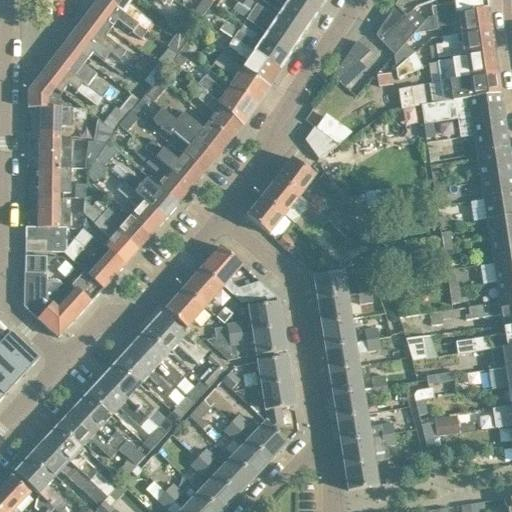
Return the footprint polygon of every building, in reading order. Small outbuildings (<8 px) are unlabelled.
[(105,0),(97,0),(88,13),(110,29),(116,22),(140,40),(146,32),(145,31),(105,0)] [(105,0),(145,31),(151,23),(128,6),(132,0),(105,0)] [(208,0),(202,0),(193,13),(202,19),(213,3),(208,0)] [(248,0),(245,0),(241,7),(297,44),(306,31),(280,13),(276,19),(248,0)] [(280,13),(306,31),(316,17),(290,0),(272,0),(284,8),(280,13)] [(290,0),(316,17),(327,0),(290,0)] [(398,0),(375,35),(381,41),(413,10),(417,7),(438,0),(398,0)] [(452,0),(453,3),(430,7),(432,16),(487,8),(485,0),(452,0)] [(263,40),(289,57),(297,44),(238,4),(233,12),(266,34),(263,40)] [(424,22),(414,33),(439,30),(441,38),(490,30),(487,8),(432,16),(429,17),(424,22)] [(413,10),(381,41),(394,55),(405,44),(414,33),(424,22),(413,10)] [(88,13),(76,28),(122,64),(125,60),(122,57),(125,54),(104,38),(110,29),(88,13)] [(202,19),(192,35),(202,42),(213,26),(202,19)] [(280,71),(289,57),(263,40),(259,45),(225,23),(220,31),(233,39),(280,71)] [(128,68),(122,64),(76,28),(64,45),(86,62),(92,54),(113,70),(114,69),(122,76),(128,68)] [(181,28),(168,47),(169,48),(178,54),(183,47),(192,35),(181,28)] [(442,44),(435,45),(437,59),(449,57),(464,55),(479,53),(479,56),(494,54),(493,50),(490,30),(441,38),(442,44)] [(192,35),(183,47),(190,54),(193,56),(202,42),(192,35)] [(227,47),(248,61),(243,69),(269,87),(280,71),(233,39),(227,47)] [(356,42),(332,78),(333,78),(338,82),(339,81),(359,62),(370,52),(366,49),(356,42)] [(64,45),(52,60),(92,91),(100,97),(106,90),(92,79),(95,75),(82,66),(86,62),(64,45)] [(178,54),(173,62),(180,68),(190,54),(183,47),(178,54)] [(450,60),(436,62),(439,82),(496,73),(494,54),(479,56),(479,53),(464,55),(464,58),(450,60)] [(220,54),(213,65),(236,80),(232,87),(231,88),(256,105),(257,104),(269,87),(243,69),(242,70),(220,54)] [(407,59),(395,69),(396,79),(413,72),(407,59)] [(40,75),(39,77),(61,93),(62,92),(67,85),(96,107),(103,99),(100,97),(92,91),(52,60),(40,75)] [(154,71),(144,82),(151,87),(160,77),(165,72),(157,66),(154,71)] [(391,69),(376,72),(378,85),(392,83),(391,69)] [(496,73),(439,82),(442,103),(500,94),(496,73)] [(255,107),(256,105),(231,88),(229,90),(225,96),(205,76),(197,85),(242,127),(255,107)] [(27,92),(27,109),(39,109),(39,108),(63,108),(63,113),(67,113),(67,109),(68,109),(68,103),(60,103),(60,95),(61,93),(39,77),(38,78),(27,92)] [(151,87),(146,94),(153,101),(154,102),(169,85),(160,77),(151,87)] [(192,80),(185,89),(214,115),(208,123),(206,124),(230,142),(231,141),(242,127),(197,85),(192,80)] [(411,87),(398,90),(401,110),(414,108),(411,87)] [(145,94),(139,102),(132,110),(139,116),(153,101),(145,94)] [(426,105),(420,106),(420,107),(423,125),(432,124),(457,120),(502,113),(500,94),(442,103),(426,105)] [(126,117),(132,110),(139,102),(130,96),(118,110),(126,117)] [(39,109),(39,137),(60,138),(60,129),(71,130),(71,120),(85,121),(85,110),(71,110),(71,109),(68,109),(67,109),(67,113),(63,113),(63,108),(39,108),(39,109)] [(115,108),(102,124),(114,132),(119,125),(126,117),(118,110),(115,108)] [(140,118),(139,116),(132,110),(126,117),(119,125),(127,133),(140,118)] [(161,110),(151,122),(169,138),(173,134),(189,148),(183,155),(182,156),(203,175),(206,172),(216,159),(171,119),(161,110)] [(178,111),(171,119),(216,159),(229,143),(230,142),(206,124),(205,125),(201,130),(178,111)] [(502,113),(457,120),(460,139),(473,137),(505,132),(502,113)] [(106,141),(114,132),(102,124),(97,120),(93,141),(105,142),(106,141)] [(432,124),(423,125),(425,139),(434,138),(432,124)] [(330,138),(315,127),(305,140),(320,151),(330,138)] [(508,153),(508,151),(505,132),(473,137),(476,156),(476,158),(508,153)] [(39,140),(38,168),(70,168),(71,149),(60,149),(60,141),(39,140)] [(87,140),(84,168),(90,168),(96,158),(105,142),(93,141),(87,140)] [(105,142),(96,158),(105,167),(118,153),(106,141),(105,142)] [(145,150),(149,155),(191,190),(201,177),(203,175),(182,156),(181,157),(176,164),(156,147),(151,143),(145,150)] [(179,204),(191,190),(149,155),(145,150),(139,145),(132,153),(143,162),(146,158),(149,161),(147,164),(163,178),(157,186),(156,187),(178,205),(179,204)] [(436,148),(427,149),(429,163),(438,161),(436,148)] [(508,153),(476,158),(477,160),(480,180),(511,176),(508,153)] [(90,168),(88,177),(94,183),(107,168),(105,167),(97,160),(96,158),(90,168)] [(291,159),(276,179),(299,197),(308,205),(315,196),(316,195),(306,187),(315,176),(291,159)] [(38,168),(38,197),(59,197),(59,192),(70,192),(70,168),(38,168)] [(440,172),(431,174),(433,188),(442,186),(440,172)] [(176,207),(178,205),(156,187),(155,188),(146,181),(142,186),(130,176),(124,183),(128,187),(165,220),(176,207)] [(483,200),(511,196),(511,176),(480,180),(483,200)] [(276,179),(261,198),(284,216),(294,224),(302,213),(312,221),(318,213),(308,205),(299,197),(276,179)] [(124,183),(117,191),(137,209),(132,216),(131,217),(151,236),(154,233),(165,220),(128,187),(124,183)] [(74,185),(73,199),(83,200),(85,191),(86,185),(74,185)] [(442,186),(433,188),(435,201),(444,200),(442,186)] [(400,189),(364,192),(367,215),(403,211),(400,189)] [(315,196),(308,205),(318,213),(326,204),(315,196)] [(511,196),(483,200),(469,203),(472,223),(486,221),(511,216),(511,196)] [(261,198),(246,217),(269,235),(284,216),(261,198)] [(59,201),(38,200),(37,228),(25,228),(25,240),(47,240),(46,253),(63,253),(66,250),(66,228),(69,228),(70,209),(65,209),(65,203),(59,203),(59,201)] [(101,218),(83,202),(83,214),(95,224),(94,225),(111,240),(104,248),(103,249),(123,267),(124,266),(138,251),(101,218)] [(107,210),(101,218),(138,251),(149,238),(151,236),(131,217),(130,218),(124,225),(107,210)] [(489,240),(511,236),(511,216),(486,221),(489,240)] [(437,217),(420,220),(422,230),(439,227),(438,218),(437,217)] [(447,217),(438,218),(439,227),(439,228),(448,226),(447,217)] [(82,230),(74,240),(83,247),(91,238),(82,230)] [(449,232),(440,233),(442,247),(451,246),(449,232)] [(284,236),(277,243),(287,252),(294,245),(284,236)] [(511,258),(511,236),(489,240),(492,259),(492,262),(511,258)] [(25,252),(46,253),(47,240),(25,240),(25,252)] [(451,246),(442,247),(444,261),(453,260),(451,246)] [(202,268),(223,287),(229,280),(241,266),(220,248),(202,268)] [(95,250),(79,268),(80,268),(85,274),(91,279),(103,290),(122,268),(123,267),(103,249),(102,250),(95,250)] [(71,325),(57,312),(46,302),(61,286),(57,282),(46,282),(46,257),(25,257),(24,307),(58,339),(71,325)] [(511,258),(492,262),(492,264),(495,284),(511,281),(511,258)] [(223,287),(202,268),(184,289),(204,307),(222,287),(223,287)] [(341,272),(313,277),(317,300),(346,296),(357,294),(355,283),(353,270),(341,272)] [(103,290),(91,279),(85,274),(73,288),(76,291),(57,312),(71,325),(103,290)] [(456,275),(447,277),(449,291),(458,289),(456,275)] [(229,280),(223,287),(222,287),(241,304),(276,298),(276,297),(261,284),(241,291),(229,280)] [(357,294),(371,292),(369,281),(355,283),(357,294)] [(498,304),(511,301),(511,281),(495,284),(498,304)] [(184,289),(165,310),(186,328),(204,307),(184,289)] [(458,289),(449,291),(451,304),(460,303),(458,289)] [(371,292),(357,294),(359,305),(372,303),(371,292)] [(346,296),(317,300),(321,324),(350,320),(346,296)] [(469,315),(464,316),(465,321),(500,316),(502,324),(502,326),(511,324),(511,301),(498,304),(468,308),(469,315)] [(253,332),(281,328),(278,303),(249,308),(253,332)] [(223,308),(216,317),(223,324),(231,315),(223,308)] [(147,330),(145,332),(169,354),(171,352),(176,346),(197,366),(210,351),(200,342),(195,338),(196,337),(186,328),(165,310),(161,315),(147,330)] [(440,313),(429,315),(431,327),(442,325),(441,321),(440,313)] [(350,320),(321,324),(324,348),(353,343),(350,320)] [(239,323),(225,326),(225,328),(227,336),(241,334),(239,323)] [(503,336),(454,343),(456,355),(489,350),(511,346),(511,324),(502,326),(502,328),(503,336)] [(281,328),(253,332),(241,334),(227,336),(215,338),(204,340),(228,361),(239,359),(238,350),(235,350),(234,347),(255,344),(257,357),(285,352),(281,328)] [(225,328),(214,330),(215,338),(227,336),(225,328)] [(377,328),(363,331),(365,342),(378,339),(377,328)] [(391,335),(378,339),(380,350),(407,346),(405,338),(403,331),(391,335)] [(145,332),(132,347),(175,387),(183,379),(163,360),(169,354),(145,332)] [(10,333),(0,344),(0,358),(21,379),(38,361),(10,333)] [(422,337),(405,340),(412,361),(425,359),(422,337)] [(378,339),(365,342),(367,353),(380,350),(378,339)] [(353,343),(324,348),(328,372),(357,367),(355,354),(353,343)] [(511,346),(489,350),(492,370),(511,366),(511,346)] [(167,396),(175,387),(132,347),(116,364),(139,385),(141,383),(147,377),(167,396)] [(208,370),(198,381),(199,381),(207,389),(227,367),(212,353),(206,359),(215,367),(211,372),(208,370)] [(0,392),(4,397),(21,379),(0,358),(0,392)] [(290,382),(286,358),(258,362),(262,387),(290,382)] [(116,364),(103,378),(147,418),(155,410),(134,391),(139,385),(116,364)] [(511,386),(511,366),(492,370),(488,370),(491,390),(508,387),(511,386)] [(328,372),(332,396),(373,389),(386,387),(384,376),(359,380),(357,367),(328,372)] [(230,373),(222,382),(232,391),(240,382),(230,373)] [(454,373),(439,376),(440,385),(455,382),(454,375),(454,373)] [(440,385),(439,376),(425,378),(426,381),(427,387),(440,385)] [(139,427),(147,418),(103,378),(87,396),(110,417),(118,408),(139,427)] [(193,388),(186,397),(193,404),(207,389),(199,381),(193,388)] [(290,382),(262,387),(265,411),(280,409),(294,406),(290,382)] [(386,387),(373,389),(374,400),(388,398),(386,387)] [(413,395),(414,403),(423,400),(434,398),(432,389),(427,390),(416,392),(413,395)] [(361,391),(332,396),(336,420),(365,415),(361,391)] [(87,396),(74,410),(118,450),(129,460),(135,467),(136,466),(143,458),(105,423),(110,417),(87,396)] [(186,397),(172,412),(179,419),(193,404),(186,397)] [(205,400),(189,417),(196,424),(213,407),(205,400)] [(423,400),(414,403),(418,418),(427,416),(423,400)] [(511,406),(511,407),(491,410),(494,429),(511,426),(511,406)] [(280,409),(265,411),(267,422),(267,423),(278,433),(283,428),(280,409)] [(60,425),(58,427),(81,449),(83,446),(89,440),(110,459),(118,450),(74,410),(69,416),(60,425)] [(165,420),(157,428),(165,435),(179,419),(172,412),(165,420)] [(238,414),(231,422),(241,432),(249,424),(238,414)] [(367,428),(365,415),(336,420),(340,444),(394,435),(392,424),(367,428)] [(457,416),(435,420),(437,431),(438,438),(460,435),(459,428),(457,416)] [(231,422),(223,431),(233,440),(241,432),(231,422)] [(267,423),(250,441),(271,460),(287,443),(277,434),(278,433),(267,423)] [(429,426),(421,428),(424,441),(432,439),(429,426)] [(48,438),(45,441),(89,482),(96,473),(97,473),(79,457),(84,452),(81,449),(58,427),(48,438)] [(149,437),(143,444),(150,451),(165,435),(157,428),(149,437)] [(340,444),(344,468),(373,463),(371,450),(395,446),(394,435),(340,444)] [(436,453),(432,439),(424,441),(428,455),(436,453)] [(99,492),(89,482),(71,465),(45,441),(31,456),(30,457),(53,479),(54,478),(60,471),(81,490),(98,506),(102,502),(106,498),(99,492)] [(254,478),(271,460),(250,441),(233,458),(254,478)] [(204,450),(197,458),(207,467),(214,460),(204,450)] [(29,459),(14,474),(33,491),(39,496),(53,510),(55,511),(61,511),(68,505),(47,486),(52,480),(53,479),(30,457),(29,459)] [(197,458),(189,466),(208,485),(200,494),(219,511),(221,511),(237,496),(216,476),(207,467),(197,458)] [(233,458),(216,476),(237,496),(254,478),(233,458)] [(129,460),(114,476),(121,482),(135,467),(129,460)] [(373,463),(344,468),(348,491),(377,487),(373,463)] [(438,463),(431,465),(434,478),(441,476),(442,476),(438,463)] [(135,467),(130,473),(135,477),(140,472),(135,467)] [(387,474),(388,485),(401,483),(400,472),(387,474)] [(11,478),(0,489),(0,511),(1,511),(16,511),(15,510),(29,495),(11,478)] [(125,479),(121,484),(126,488),(130,484),(125,479)] [(107,483),(99,492),(106,498),(108,496),(114,490),(107,483)] [(114,490),(108,496),(114,503),(126,490),(119,484),(114,490)] [(174,503),(183,511),(219,511),(200,494),(191,485),(181,496),(171,486),(164,493),(174,503)] [(167,510),(174,503),(164,493),(157,501),(167,510)] [(35,500),(34,510),(36,511),(38,511),(43,508),(47,511),(51,511),(53,510),(39,496),(35,500)] [(98,506),(95,510),(96,511),(111,511),(112,511),(108,508),(102,502),(98,506)] [(168,511),(183,511),(174,503),(167,510),(168,511)] [(483,511),(482,503),(470,505),(470,511),(483,511)]
